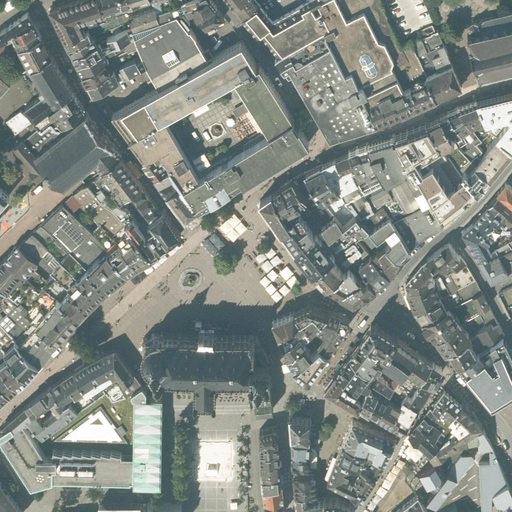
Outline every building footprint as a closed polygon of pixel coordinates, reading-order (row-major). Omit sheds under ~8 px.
[(65,41),(85,32),(80,22),(104,13),(103,11),(99,0),(74,0),(50,9),(52,14),(59,27),(63,36),(65,41)] [(124,5),(122,0),(99,0),(103,11),(124,5)] [(151,0),(122,0),(124,5),(128,17),(130,16),(134,28),(159,19),(151,0)] [(151,0),(159,19),(173,14),(170,7),(179,4),(183,2),(181,0),(151,0)] [(188,0),(184,2),(187,8),(207,0),(188,0)] [(185,9),(192,20),(202,15),(217,8),(214,4),(210,0),(207,0),(187,8),(185,9)] [(242,17),(260,4),(256,0),(242,0),(234,7),(239,13),(242,17)] [(375,122),(358,83),(352,68),(346,70),(324,29),(331,25),(322,8),(316,12),(309,0),(305,0),(273,20),(268,15),(260,4),(242,17),(250,26),(258,37),(262,34),(278,55),(275,57),(280,65),(289,75),(293,73),(326,132),(331,136),(336,135),(350,131),(375,122)] [(417,55),(411,42),(401,46),(393,28),(386,16),(387,15),(380,1),(380,0),(309,0),(316,12),(322,8),(331,25),(324,29),(346,70),(352,68),(358,83),(389,68),(390,68),(392,69),(393,71),(400,89),(427,77),(417,55)] [(384,0),(401,38),(421,30),(423,34),(434,30),(433,28),(432,25),(433,24),(424,1),(425,0),(384,0)] [(181,11),(179,4),(170,7),(173,14),(181,11)] [(201,27),(203,26),(204,28),(211,26),(223,18),(220,12),(217,8),(202,15),(192,20),(199,29),(201,27)] [(477,76),(478,79),(482,78),(481,77),(484,77),(487,76),(497,74),(511,69),(511,11),(511,12),(510,10),(510,12),(502,14),(501,12),(500,12),(501,14),(492,16),(492,15),(491,15),(491,16),(483,19),(483,17),(482,17),(482,19),(473,21),(473,19),(472,20),(472,21),(468,25),(467,25),(466,25),(468,26),(469,31),(468,32),(469,33),(470,32),(474,33),(469,34),(469,33),(467,34),(467,36),(468,36),(470,45),(469,45),(470,49),(470,48),(471,54),(474,65),(475,69),(476,69),(478,76),(477,76)] [(153,77),(159,88),(213,57),(208,49),(204,52),(195,37),(196,37),(190,29),(189,29),(186,26),(190,22),(181,11),(173,14),(159,19),(134,28),(131,29),(134,36),(138,45),(142,55),(145,64),(141,66),(148,80),(153,77)] [(0,50),(4,48),(15,43),(10,35),(33,23),(31,19),(28,13),(0,32),(0,50)] [(229,24),(223,18),(211,26),(204,28),(203,26),(201,27),(207,38),(229,24)] [(10,35),(15,43),(16,42),(38,31),(35,27),(33,23),(10,35)] [(97,44),(73,55),(75,59),(77,65),(103,51),(111,47),(134,36),(131,29),(131,28),(97,44)] [(85,32),(65,41),(67,44),(69,48),(91,38),(88,30),(85,32)] [(429,34),(420,38),(426,51),(443,44),(437,30),(431,32),(432,33),(429,34)] [(18,48),(19,48),(41,37),(39,34),(38,31),(16,42),(18,48)] [(103,51),(77,65),(80,69),(82,74),(138,45),(134,36),(111,47),(103,51)] [(31,69),(51,57),(49,53),(46,47),(43,41),(41,37),(19,48),(30,70),(31,69)] [(93,37),(91,38),(69,48),(70,51),(73,55),(97,44),(93,37)] [(420,38),(411,42),(417,55),(426,51),(420,38)] [(242,41),(213,57),(235,77),(256,65),(249,53),(242,41)] [(427,77),(436,97),(449,91),(462,85),(448,55),(443,44),(426,51),(417,55),(427,77)] [(138,45),(82,74),(85,78),(87,83),(114,70),(142,55),(138,45)] [(55,104),(72,91),(61,73),(51,57),(31,69),(47,92),(55,104)] [(197,99),(235,77),(213,57),(159,88),(112,114),(123,130),(129,138),(168,115),(197,99)] [(256,65),(235,77),(238,81),(241,86),(238,88),(249,107),(236,116),(248,136),(261,127),(263,130),(244,142),(245,147),(293,117),(286,106),(273,85),(259,63),(256,65)] [(358,83),(375,122),(377,121),(378,123),(389,117),(389,118),(400,113),(401,114),(412,108),(436,97),(427,77),(400,89),(393,71),(392,69),(390,68),(389,68),(358,83)] [(114,70),(87,83),(90,89),(93,95),(97,92),(119,80),(114,70)] [(0,71),(0,93),(11,81),(1,73),(0,71)] [(511,90),(505,92),(492,96),(477,99),(485,121),(490,132),(496,136),(511,148),(511,90)] [(34,120),(39,126),(42,124),(44,127),(57,117),(77,100),(78,100),(75,96),(72,91),(55,104),(34,120)] [(34,120),(55,104),(47,92),(34,101),(25,108),(30,115),(34,120)] [(468,102),(458,105),(472,126),(485,121),(477,99),(468,102)] [(77,100),(57,117),(64,125),(83,110),(81,105),(77,100)] [(472,126),(458,105),(453,108),(449,110),(463,132),(472,126)] [(84,109),(83,110),(64,125),(67,129),(86,114),(85,111),(84,109)] [(445,112),(441,114),(454,136),(463,132),(449,110),(445,112)] [(34,120),(30,115),(26,117),(19,112),(5,122),(14,134),(34,120)] [(101,130),(86,114),(67,129),(35,155),(35,156),(44,167),(44,170),(46,172),(47,171),(54,178),(64,187),(80,175),(95,162),(114,147),(114,146),(101,130)] [(454,136),(441,114),(434,117),(427,121),(443,146),(456,139),(454,136)] [(141,154),(143,157),(176,135),(179,134),(177,130),(168,115),(129,138),(141,154)] [(247,179),(255,175),(309,141),(294,116),(293,117),(245,147),(236,153),(232,155),(231,153),(229,154),(227,152),(211,162),(199,169),(180,183),(198,209),(206,203),(206,204),(219,196),(241,182),(243,181),(244,182),(247,179)] [(39,127),(23,141),(35,155),(67,129),(64,125),(57,117),(44,127),(41,129),(39,127)] [(418,124),(408,128),(423,155),(443,146),(427,121),(418,124)] [(485,121),(472,126),(481,138),(490,132),(485,121)] [(472,126),(463,132),(470,140),(472,139),(475,143),(464,151),(471,159),(482,151),(477,142),(481,138),(472,126)] [(423,155),(408,128),(394,133),(408,158),(405,159),(415,175),(418,174),(443,221),(478,191),(465,175),(460,168),(450,153),(447,154),(428,165),(423,155)] [(456,139),(459,145),(470,140),(463,132),(454,136),(456,139)] [(394,133),(383,136),(349,148),(357,167),(354,168),(359,178),(365,189),(375,206),(382,201),(402,194),(421,236),(433,228),(443,221),(418,174),(415,175),(405,159),(408,158),(394,133)] [(180,183),(199,169),(192,157),(179,134),(176,135),(143,157),(145,159),(158,150),(164,159),(169,166),(173,172),(180,183)] [(511,152),(511,148),(496,136),(483,153),(482,151),(471,159),(491,177),(503,163),(511,152)] [(456,139),(443,146),(447,154),(450,153),(460,168),(468,161),(471,159),(464,151),(459,145),(456,139)] [(45,173),(46,172),(44,170),(44,167),(35,156),(35,155),(23,141),(22,140),(13,148),(31,170),(29,172),(36,181),(45,173)] [(443,146),(423,155),(428,165),(447,154),(443,146)] [(120,155),(120,156),(122,154),(117,150),(114,147),(95,162),(101,170),(102,170),(120,155)] [(375,206),(365,189),(359,178),(354,168),(357,167),(349,148),(341,152),(323,161),(340,187),(346,198),(356,211),(361,217),(375,206)] [(149,169),(164,159),(158,150),(145,159),(142,160),(145,164),(149,169)] [(204,150),(192,157),(199,169),(211,162),(204,150)] [(130,193),(142,183),(139,179),(133,172),(120,156),(120,155),(102,170),(116,187),(112,191),(120,200),(130,193)] [(154,176),(169,166),(164,159),(149,169),(149,170),(151,173),(154,176)] [(471,159),(468,161),(473,165),(465,175),(478,191),(486,182),(491,177),(471,159)] [(323,198),(340,187),(323,161),(315,165),(304,171),(323,198)] [(98,173),(101,170),(95,162),(80,175),(83,179),(87,184),(94,180),(100,176),(98,173)] [(159,183),(173,172),(169,166),(154,176),(156,180),(159,183)] [(94,180),(87,184),(101,200),(102,201),(113,209),(122,217),(125,221),(132,215),(128,210),(121,207),(110,200),(107,195),(112,191),(116,187),(102,170),(101,170),(98,173),(100,176),(94,180)] [(311,208),(325,199),(323,198),(304,171),(298,173),(293,176),(311,201),(308,203),(311,208)] [(166,193),(180,183),(173,172),(159,183),(162,188),(166,193)] [(311,201),(293,176),(287,180),(282,183),(288,193),(294,191),(300,201),(303,206),(308,203),(311,201)] [(511,185),(508,182),(498,193),(511,204),(511,185)] [(130,193),(147,217),(138,223),(141,226),(159,250),(166,245),(181,233),(179,230),(164,208),(161,210),(142,183),(130,193)] [(198,209),(180,183),(166,193),(185,219),(194,213),(198,209)] [(289,208),(300,201),(294,191),(288,193),(282,183),(277,186),(272,189),(282,208),(288,217),(292,213),(289,208)] [(87,184),(81,186),(74,192),(83,202),(88,207),(87,208),(101,223),(108,230),(109,229),(119,240),(132,229),(125,221),(122,217),(113,209),(102,201),(101,200),(87,184)] [(346,198),(340,187),(323,198),(325,199),(335,212),(343,222),(356,211),(346,198)] [(0,205),(9,196),(0,188),(0,205)] [(282,208),(272,189),(259,197),(269,212),(281,231),(292,222),(288,217),(282,208)] [(83,202),(74,192),(68,198),(62,203),(71,212),(83,202)] [(511,204),(498,193),(488,204),(507,220),(510,223),(511,220),(511,204)] [(397,221),(411,244),(417,239),(421,236),(402,194),(382,201),(397,221)] [(311,208),(308,203),(303,206),(299,208),(317,229),(318,228),(323,225),(321,223),(335,212),(325,199),(311,208)] [(375,206),(361,217),(369,226),(374,232),(378,236),(379,235),(386,243),(400,257),(407,251),(412,246),(411,244),(397,221),(382,201),(375,206)] [(65,246),(87,267),(107,287),(116,279),(128,270),(108,249),(105,245),(101,241),(92,232),(71,212),(62,203),(52,213),(42,223),(52,234),(65,246)] [(488,204),(473,222),(491,239),(507,220),(488,204)] [(292,222),(281,231),(288,240),(294,248),(317,229),(299,208),(292,213),(288,217),(292,222)] [(234,211),(211,231),(217,238),(240,218),(234,211)] [(349,228),(356,236),(363,231),(367,237),(374,232),(369,226),(361,217),(356,211),(343,222),(344,223),(349,228)] [(330,235),(344,223),(343,222),(335,212),(321,223),(323,225),(330,235)] [(138,236),(151,256),(156,252),(159,250),(141,226),(138,223),(132,215),(125,221),(132,229),(138,236)] [(463,231),(478,259),(495,248),(497,247),(491,239),(473,222),(463,231)] [(42,244),(52,234),(42,223),(31,233),(42,244)] [(101,223),(92,232),(101,241),(105,245),(108,249),(119,240),(109,229),(108,230),(101,223)] [(317,229),(294,248),(302,259),(312,271),(337,251),(318,228),(317,229)] [(357,254),(367,247),(356,236),(349,228),(341,235),(347,241),(345,243),(357,254)] [(119,240),(138,263),(144,260),(151,256),(138,236),(132,229),(119,240)] [(42,244),(31,233),(20,244),(38,261),(50,271),(60,260),(42,244)] [(108,249),(128,270),(137,263),(138,263),(119,240),(108,249)] [(462,259),(449,241),(427,258),(433,266),(438,262),(442,268),(449,263),(452,266),(462,259)] [(495,248),(509,273),(511,271),(511,247),(508,242),(497,247),(495,248)] [(345,243),(337,251),(312,271),(318,278),(326,284),(350,264),(355,257),(357,254),(345,243)] [(400,257),(386,243),(380,248),(390,259),(391,258),(396,263),(398,260),(400,257)] [(21,274),(24,276),(32,268),(38,261),(20,244),(13,250),(12,249),(11,250),(4,259),(21,274)] [(87,267),(65,246),(63,248),(68,252),(60,260),(77,277),(87,267)] [(384,278),(390,272),(371,252),(367,247),(357,254),(355,257),(370,275),(376,284),(384,278)] [(390,259),(380,248),(378,247),(371,252),(390,272),(396,263),(391,258),(390,259)] [(478,259),(491,282),(509,273),(495,248),(478,259)] [(355,257),(350,264),(362,277),(364,280),(370,275),(355,257)] [(433,266),(427,258),(423,261),(405,282),(406,286),(407,291),(439,275),(433,266)] [(0,262),(0,287),(2,289),(5,293),(21,274),(4,259),(0,262)] [(466,265),(462,259),(452,266),(455,270),(466,265)] [(60,260),(50,271),(54,274),(68,286),(77,277),(60,260)] [(350,264),(326,284),(340,292),(344,287),(362,277),(350,264)] [(449,273),(452,279),(453,280),(458,277),(463,286),(475,280),(466,265),(455,270),(449,273)] [(77,277),(98,296),(102,292),(107,287),(87,267),(77,277)] [(24,276),(39,289),(47,281),(32,268),(24,276)] [(39,289),(24,276),(21,274),(5,293),(17,304),(24,312),(41,291),(39,289)] [(29,317),(36,322),(57,297),(60,300),(70,288),(68,287),(68,286),(54,274),(47,281),(39,289),(41,291),(24,312),(30,317),(29,317)] [(344,287),(340,292),(353,301),(358,298),(362,295),(376,284),(370,275),(364,280),(362,277),(344,287)] [(439,275),(407,291),(410,299),(414,309),(450,292),(456,290),(463,286),(458,277),(453,280),(452,279),(445,283),(441,276),(439,275)] [(70,288),(89,305),(97,297),(98,296),(77,277),(68,286),(68,287),(70,288)] [(463,286),(456,290),(458,294),(452,297),(456,304),(481,291),(475,280),(463,286)] [(0,307),(2,306),(8,312),(17,304),(5,293),(2,289),(0,287),(0,307)] [(89,305),(70,288),(60,300),(79,316),(82,312),(84,310),(89,305)] [(450,306),(460,323),(476,315),(478,313),(489,307),(481,291),(456,304),(450,306)] [(450,292),(414,309),(418,314),(422,320),(450,306),(456,304),(452,297),(450,292)] [(57,297),(36,322),(36,323),(58,339),(79,316),(60,300),(57,297)] [(310,303),(292,308),(300,317),(301,316),(312,309),(319,315),(321,317),(329,309),(320,306),(310,303)] [(24,312),(17,304),(8,312),(12,317),(13,315),(17,319),(24,312)] [(460,323),(450,306),(422,320),(428,328),(434,336),(460,323)] [(489,307),(478,313),(486,327),(491,324),(493,327),(498,324),(489,307)] [(295,321),(301,329),(306,325),(307,324),(301,316),(300,317),(292,308),(272,317),(278,330),(295,321)] [(312,309),(301,316),(307,324),(319,315),(312,309)] [(325,330),(318,339),(331,351),(352,322),(352,319),(350,316),(341,313),(337,312),(329,309),(321,317),(319,315),(307,324),(306,325),(311,331),(317,324),(325,330)] [(0,320),(13,335),(16,338),(16,337),(20,341),(25,335),(13,324),(17,319),(13,315),(12,317),(8,312),(5,316),(0,310),(0,320)] [(13,324),(25,335),(36,323),(36,322),(29,317),(30,317),(24,312),(17,319),(13,324)] [(476,315),(460,323),(463,328),(466,326),(468,329),(480,322),(476,315)] [(252,373),(268,373),(268,365),(268,356),(255,356),(255,336),(256,333),(254,330),(253,330),(250,331),(231,331),(228,331),(228,330),(228,326),(228,325),(228,321),(228,320),(227,320),(225,320),(223,320),(222,320),(222,321),(222,325),(222,326),(217,325),(217,326),(212,325),(211,325),(211,324),(212,324),(211,323),(209,322),(209,321),(208,320),(208,321),(206,321),(205,320),(204,321),(203,323),(202,323),(202,324),(202,325),(197,325),(196,325),(192,325),(191,325),(191,320),(192,320),(192,319),(190,319),(190,320),(189,320),(187,320),(187,319),(186,320),(186,325),(186,326),(186,329),(186,330),(186,331),(163,331),(163,328),(161,328),(161,331),(154,331),(143,337),(144,338),(145,337),(147,341),(145,342),(144,344),(144,346),(143,348),(143,350),(143,355),(143,357),(144,359),(145,361),(146,363),(148,364),(149,365),(151,367),(154,368),(156,369),(157,371),(156,371),(156,372),(155,373),(155,374),(155,375),(155,376),(155,377),(156,378),(157,379),(158,379),(159,380),(160,379),(161,379),(162,379),(162,378),(163,377),(163,376),(163,375),(163,374),(163,373),(163,372),(171,373),(178,373),(178,382),(180,382),(180,373),(195,374),(195,396),(216,397),(216,380),(219,380),(220,380),(221,379),(222,379),(222,378),(223,377),(223,376),(222,375),(222,374),(221,373),(231,373),(231,382),(234,382),(234,373),(252,373)] [(0,343),(4,348),(16,338),(13,335),(0,320),(0,343)] [(278,330),(282,341),(301,329),(295,321),(278,330)] [(46,354),(52,346),(58,339),(36,323),(25,335),(20,341),(39,363),(46,354)] [(373,324),(370,324),(361,337),(382,353),(386,356),(397,336),(376,323),(373,324)] [(460,323),(434,336),(440,345),(445,353),(447,351),(468,341),(471,339),(463,328),(460,323)] [(491,324),(486,327),(478,332),(478,334),(475,336),(476,337),(473,338),(481,350),(504,335),(498,324),(493,327),(491,324)] [(301,329),(282,341),(287,352),(303,339),(305,337),(303,335),(304,335),(305,336),(311,331),(306,325),(301,329)] [(255,336),(255,356),(268,356),(257,329),(254,330),(256,333),(255,336)] [(292,365),(318,339),(311,333),(305,337),(303,339),(287,352),(292,365)] [(465,375),(492,407),(510,395),(511,394),(511,353),(504,335),(481,350),(476,354),(457,365),(465,375)] [(372,380),(382,387),(390,392),(405,370),(417,352),(408,345),(397,336),(386,356),(382,362),(395,371),(393,372),(387,381),(375,374),(372,380)] [(9,354),(27,376),(31,371),(35,367),(39,363),(20,341),(16,337),(16,338),(4,348),(9,354)] [(378,358),(382,353),(361,337),(349,354),(369,371),(374,365),(379,368),(382,362),(378,358)] [(331,351),(318,339),(292,365),(307,376),(313,375),(331,351)] [(447,351),(445,353),(451,361),(455,366),(457,365),(476,354),(468,341),(447,351)] [(0,361),(9,354),(4,348),(0,343),(0,361)] [(131,391),(142,383),(138,377),(136,375),(135,373),(136,372),(116,344),(109,347),(101,351),(126,394),(126,395),(127,394),(131,391)] [(126,394),(101,351),(94,355),(85,359),(106,390),(112,400),(126,394)] [(425,357),(417,352),(405,370),(390,392),(386,396),(391,399),(403,390),(407,393),(412,396),(418,386),(421,380),(426,372),(427,370),(432,362),(425,357)] [(0,361),(0,362),(18,383),(23,379),(27,376),(9,354),(0,361),(0,362),(0,361)] [(369,371),(349,354),(337,371),(357,387),(358,385),(361,381),(368,386),(371,381),(365,376),(369,371)] [(106,390),(85,359),(80,363),(73,368),(93,399),(106,390)] [(0,378),(10,391),(14,387),(18,383),(0,362),(0,361),(0,362),(0,361),(0,378)] [(427,370),(426,372),(435,379),(438,374),(442,369),(432,362),(427,370)] [(93,399),(73,368),(68,371),(61,376),(81,409),(93,399)] [(357,387),(337,371),(325,387),(358,406),(362,398),(354,391),(357,387)] [(435,379),(426,372),(421,380),(431,386),(433,382),(435,379)] [(269,373),(268,373),(252,373),(255,405),(256,410),(273,408),(270,384),(269,381),(269,373)] [(81,409),(61,376),(56,379),(50,383),(71,415),(81,409)] [(155,376),(142,384),(145,387),(157,379),(156,378),(155,377),(155,376)] [(0,400),(4,397),(7,395),(6,395),(10,391),(0,378),(0,400)] [(421,380),(418,386),(427,392),(429,389),(431,386),(421,380)] [(122,454),(135,454),(135,477),(135,483),(162,483),(161,442),(162,412),(162,405),(162,395),(153,395),(147,395),(146,389),(145,387),(142,384),(142,383),(131,391),(132,395),(128,395),(127,394),(126,395),(126,394),(112,400),(106,390),(93,399),(81,409),(71,415),(59,425),(42,436),(37,441),(46,456),(54,456),(54,448),(64,450),(64,448),(74,450),(74,448),(84,450),(83,449),(93,451),(93,449),(103,451),(103,449),(112,451),(112,449),(122,451),(122,454)] [(71,415),(50,383),(44,388),(38,393),(59,425),(71,415)] [(407,393),(403,397),(418,407),(423,400),(427,392),(418,386),(412,396),(407,393)] [(369,412),(378,393),(372,390),(373,389),(368,387),(362,398),(358,406),(369,412)] [(387,400),(377,417),(394,427),(401,416),(397,413),(401,405),(404,406),(406,404),(401,401),(403,397),(407,393),(403,390),(391,399),(389,401),(388,400),(388,401),(387,400)] [(433,421),(441,412),(446,417),(449,419),(462,404),(457,400),(451,394),(444,390),(424,414),(433,421)] [(378,393),(369,412),(377,417),(387,400),(380,396),(382,393),(379,391),(378,393)] [(59,425),(38,393),(32,398),(27,402),(34,411),(28,416),(42,436),(59,425)] [(401,416),(410,421),(418,407),(403,397),(401,401),(406,404),(404,406),(401,405),(397,413),(401,416)] [(16,410),(23,420),(28,416),(34,411),(27,402),(21,406),(16,410)] [(470,422),(476,416),(469,410),(462,404),(449,419),(453,422),(450,425),(454,427),(470,422)] [(23,420),(16,410),(12,413),(9,415),(15,425),(23,420)] [(454,427),(450,425),(444,420),(446,417),(441,412),(433,421),(430,424),(441,432),(446,436),(454,427)] [(424,414),(418,422),(427,429),(430,424),(433,421),(424,414)] [(0,434),(15,425),(9,415),(0,424),(0,434)] [(311,418),(289,416),(291,436),(309,439),(311,418)] [(403,432),(410,421),(401,416),(394,427),(403,432)] [(470,422),(454,427),(446,436),(429,455),(434,461),(450,451),(450,448),(483,427),(480,421),(476,416),(470,422)] [(15,425),(0,434),(0,437),(19,465),(32,485),(53,478),(54,456),(46,456),(37,441),(23,420),(15,425)] [(346,435),(342,443),(365,453),(368,454),(373,456),(379,443),(381,443),(384,435),(352,421),(346,435)] [(418,422),(408,435),(419,445),(428,436),(434,442),(441,432),(430,424),(427,429),(418,422)] [(259,429),(260,443),(277,441),(275,425),(259,429)] [(479,464),(482,508),(493,508),(492,493),(501,511),(505,511),(511,508),(511,490),(508,482),(496,456),(484,429),(478,432),(481,442),(479,444),(479,453),(490,452),(490,459),(490,464),(479,464)] [(428,436),(419,445),(429,455),(446,436),(441,432),(434,442),(428,436)] [(395,439),(384,435),(381,443),(392,448),(396,440),(395,439)] [(292,442),(292,450),(308,452),(309,443),(309,439),(291,436),(292,442)] [(277,441),(260,443),(260,451),(278,450),(277,441)] [(342,443),(336,458),(352,465),(359,467),(362,460),(365,453),(342,443)] [(382,459),(385,461),(389,454),(392,448),(381,443),(379,443),(373,456),(382,459)] [(54,448),(54,456),(53,478),(60,478),(132,479),(132,477),(135,477),(135,454),(122,454),(122,451),(112,449),(112,451),(103,449),(103,451),(93,449),(93,451),(83,449),(84,450),(74,448),(74,450),(64,448),(64,450),(54,448)] [(278,450),(260,451),(261,461),(279,460),(278,450)] [(292,450),(293,466),(307,466),(308,452),(292,450)] [(373,456),(368,454),(365,461),(369,463),(373,456)] [(365,461),(362,460),(359,467),(360,468),(366,471),(376,477),(379,472),(385,461),(382,459),(373,456),(369,463),(365,461)] [(425,471),(417,476),(425,491),(429,488),(430,489),(433,491),(427,499),(437,507),(473,461),(475,458),(472,456),(461,456),(444,478),(442,475),(445,473),(439,463),(425,471)] [(330,473),(327,481),(346,490),(362,497),(364,494),(367,491),(354,485),(351,483),(353,478),(347,475),(352,465),(336,458),(330,473)] [(279,460),(261,461),(261,468),(279,467),(279,460)] [(359,467),(352,465),(347,475),(353,478),(354,479),(360,468),(359,467)] [(279,467),(261,468),(262,476),(280,474),(279,467)] [(367,491),(371,484),(376,477),(366,471),(360,468),(354,479),(353,478),(351,483),(354,485),(367,491)] [(280,474),(262,476),(263,486),(281,483),(280,474)] [(294,476),(295,494),(302,494),(303,501),(316,500),(316,493),(314,475),(310,475),(294,476)] [(419,497),(403,476),(401,478),(418,498),(419,497)] [(5,485),(0,477),(0,511),(23,511),(24,511),(13,495),(5,485)] [(281,483),(263,486),(264,495),(282,493),(281,483)] [(282,493),(264,495),(264,502),(283,500),(282,493)] [(296,507),(297,511),(309,511),(325,511),(324,499),(316,500),(303,501),(302,494),(295,494),(296,507)] [(425,511),(427,511),(418,497),(399,511),(425,511)] [(324,499),(325,511),(349,511),(351,508),(350,504),(337,498),(324,499)] [(264,502),(265,509),(284,507),(283,500),(264,502)] [(141,502),(119,503),(119,511),(147,511),(147,503),(141,503),(141,502)] [(119,511),(119,503),(110,503),(99,503),(98,511),(119,511)] [(182,503),(177,503),(170,503),(147,503),(147,511),(181,511),(181,503),(182,503)]
